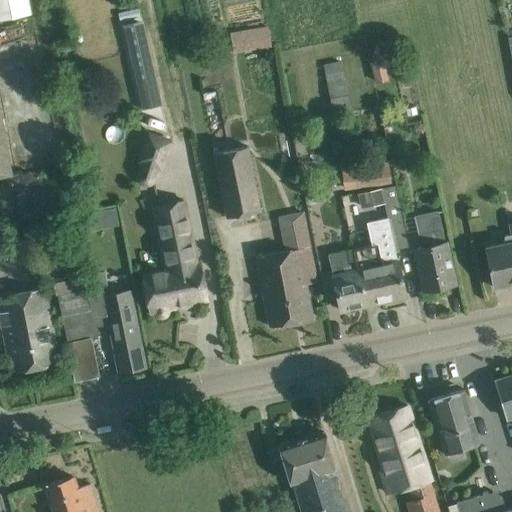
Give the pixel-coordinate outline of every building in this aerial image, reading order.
[(0,0),(0,19),(33,12),(30,0),(0,0)] [(119,12),(120,21),(139,17),(137,8),(119,12)] [(139,22),(124,25),(143,109),(158,105),(139,22)] [(268,26),(229,34),(233,53),(272,45),(268,26)] [(342,60),(324,63),(330,106),(349,104),(342,60)] [(0,111),(0,177),(13,175),(0,111)] [(166,158),(172,142),(146,133),(135,164),(138,166),(158,173),(161,174),(167,158),(166,158)] [(248,146),(215,153),(227,215),(260,209),(248,146)] [(389,162),(343,167),(345,190),(392,185),(389,162)] [(354,249),(366,304),(405,296),(395,249),(408,246),(396,187),(359,195),(363,214),(386,209),(388,217),(367,221),(372,245),(354,249)] [(207,298),(203,279),(188,199),(151,207),(164,268),(141,272),(149,312),(154,311),(154,314),(159,318),(165,317),(169,312),(168,308),(175,307),(175,305),(207,298)] [(438,210),(425,213),(414,215),(418,233),(407,235),(411,252),(416,251),(420,270),(424,290),(454,283),(450,264),(445,242),(445,243),(438,210)] [(317,282),(313,262),(310,247),(308,247),(299,211),(278,216),(285,250),(262,255),(256,257),(270,326),(312,318),(306,284),(317,282)] [(97,214),(81,217),(84,233),(100,230),(97,214)] [(504,235),(506,244),(485,249),(489,267),(493,287),(511,282),(511,224),(508,226),(509,234),(504,235)] [(366,304),(354,249),(329,254),(330,261),(332,269),(320,272),(326,303),(338,300),(341,310),(366,304)] [(85,271),(54,278),(57,295),(88,288),(85,271)] [(99,273),(108,318),(119,372),(145,367),(130,289),(108,293),(103,272),(99,273)] [(88,288),(57,295),(62,315),(71,360),(76,379),(98,374),(90,339),(98,338),(96,326),(94,321),(108,318),(99,273),(92,274),(95,287),(88,288)] [(59,362),(55,342),(44,287),(0,295),(0,312),(12,372),(59,362)] [(511,373),(494,379),(506,419),(511,417),(511,373)] [(444,454),(480,443),(464,389),(427,400),(443,451),(444,454)] [(407,405),(367,417),(383,469),(380,469),(387,493),(409,487),(413,500),(406,502),(409,511),(438,511),(429,480),(430,480),(407,405)] [(337,471),(330,450),(324,431),(269,449),(274,466),(285,462),(301,511),(342,511),(330,473),(337,471)] [(90,484),(76,488),(73,476),(46,484),(54,511),(97,511),(89,485),(90,485),(90,484)] [(456,502),(456,503),(448,506),(449,511),(511,511),(511,507),(505,509),(503,502),(500,503),(500,500),(492,495),(489,496),(487,491),(482,492),(482,494),(456,502)]
